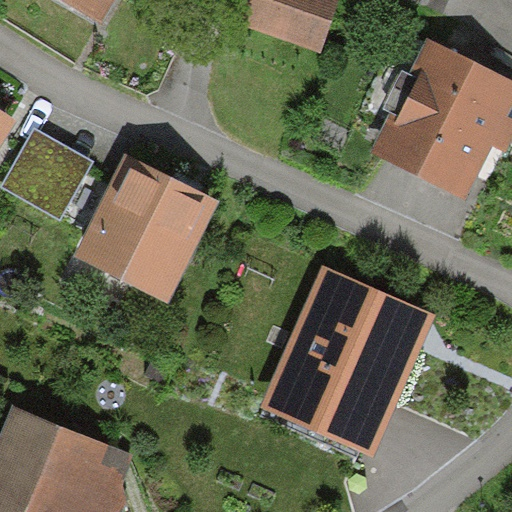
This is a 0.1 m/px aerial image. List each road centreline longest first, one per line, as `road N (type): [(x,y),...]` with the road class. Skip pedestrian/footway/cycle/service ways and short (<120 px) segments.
road 1 (residential): [(511,285),(296,190),(0,43)]
road 2 (residential): [(511,433),(416,511)]
